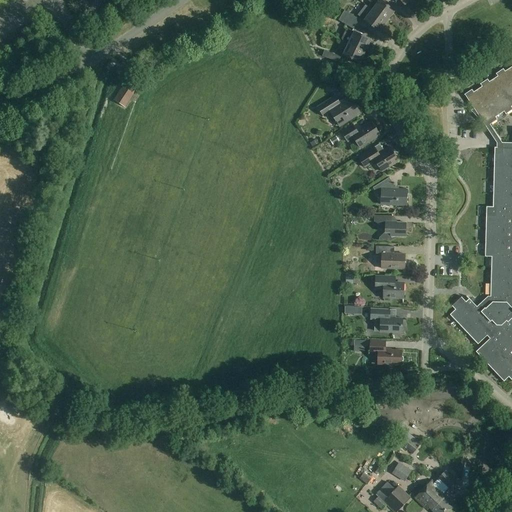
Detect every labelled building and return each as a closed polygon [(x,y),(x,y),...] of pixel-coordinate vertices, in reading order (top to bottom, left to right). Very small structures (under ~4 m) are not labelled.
[(372,10),(387,21),(395,11),(381,0),(367,0),(368,0),(375,6),(372,10)] [(365,5),(357,15),(379,31),(387,21),(372,10),(365,5)] [(342,15),(357,24),(359,19),(344,10),(342,15)] [(354,29),(357,24),(342,15),(339,20),(354,29)] [(349,43),(365,51),(371,39),(354,32),(347,28),(342,38),(343,40),(349,43)] [(359,63),(365,51),(349,43),(346,50),(341,48),(337,55),(324,51),(322,56),(339,62),(341,57),(343,55),(359,63)] [(511,63),(511,66),(509,69),(505,71),(503,69),(496,74),(498,76),(489,82),(488,79),(480,84),(482,87),(474,92),(472,90),(464,94),(474,109),(471,111),(481,121),(482,121),(497,143),(496,147),(503,148),(503,154),(494,153),(493,208),(486,207),(485,257),(491,257),(490,297),(489,297),(477,308),(466,296),(463,299),(460,296),(451,305),(455,310),(450,315),(478,344),(487,335),(490,338),(476,352),(504,381),(509,377),(511,380),(511,353),(511,352),(511,142),(502,143),(490,124),(497,120),(495,117),(504,111),(506,114),(511,109),(511,108),(511,107),(511,106),(511,63)] [(126,107),(139,87),(127,79),(114,99),(126,107)] [(339,103),(335,96),(318,107),(323,116),(330,111),(339,126),(360,113),(349,97),(339,103)] [(380,135),(371,122),(357,131),(352,125),(342,131),(348,142),(354,138),(360,147),(380,135)] [(334,146),(340,141),(336,137),(330,141),(334,146)] [(312,148),(319,144),(316,140),(310,143),(312,148)] [(396,157),(389,146),(378,153),(375,147),(358,158),(365,167),(375,161),(382,172),(396,163),(394,159),(396,157)] [(406,205),(407,190),(395,189),(395,188),(389,177),(373,188),(376,192),(381,193),(381,201),(389,201),(389,205),(406,205)] [(374,215),(374,221),(382,226),(385,227),(385,232),(380,238),(380,240),(380,241),(391,241),(391,236),(405,237),(406,223),(390,222),(391,216),(386,216),(374,215)] [(404,269),(405,254),(394,254),(394,247),(376,246),(376,254),(382,254),(381,268),(404,269)] [(403,298),(404,283),(391,283),(391,276),(376,275),(375,290),(384,290),(384,297),(403,298)] [(371,309),(371,319),(375,319),(374,332),(380,332),(400,332),(402,332),(403,318),(400,318),(396,318),(390,318),(390,310),(371,309)] [(401,365),(402,351),(385,350),(385,341),(370,341),(370,353),(378,353),(378,364),(401,365)] [(351,383),(350,374),(341,376),(343,384),(351,383)] [(10,400),(6,406),(19,413),(22,407),(10,400)] [(414,454),(419,446),(413,441),(415,437),(404,430),(396,442),(414,454)] [(400,464),(396,471),(408,478),(412,471),(400,464)] [(377,476),(382,469),(377,465),(372,471),(377,476)] [(424,488),(448,510),(453,506),(449,502),(451,500),(444,492),(448,488),(449,490),(457,482),(445,470),(437,478),(438,478),(434,482),(431,480),(424,487),(424,488)] [(364,473),(359,479),(367,484),(371,479),(364,473)] [(388,483),(376,496),(378,497),(384,503),(394,493),(396,490),(388,483)] [(396,490),(394,493),(384,503),(393,511),(396,511),(410,497),(399,487),(396,490)] [(434,511),(446,511),(448,510),(424,488),(424,487),(414,497),(424,507),(427,504),(434,511)] [(377,498),(373,502),(382,510),(385,507),(377,498)]
